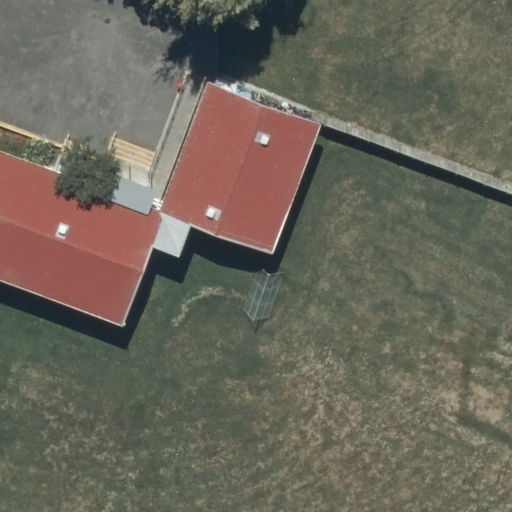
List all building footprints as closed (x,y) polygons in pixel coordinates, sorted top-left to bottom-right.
[(244,0),(222,61),(329,100),(365,0),(244,0)] [(511,0),(454,0),(397,154),(507,195),(511,180),(511,0)] [(156,211),(269,255),(318,128),(205,85),(156,211)] [(0,282),(120,328),(161,218),(0,157),(0,282)] [(511,240),(482,230),(441,338),(511,364),(511,240)]
